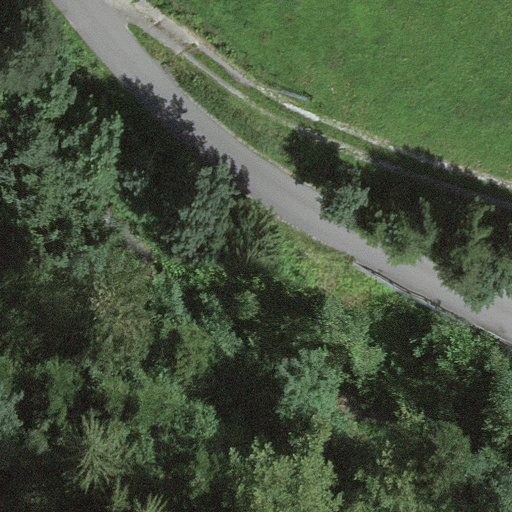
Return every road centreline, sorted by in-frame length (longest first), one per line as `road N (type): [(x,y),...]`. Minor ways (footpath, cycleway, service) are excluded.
road 1 (unclassified): [(81,0),(257,173),(464,296),(511,316)]
road 2 (track): [(511,196),(292,122),(120,0)]
